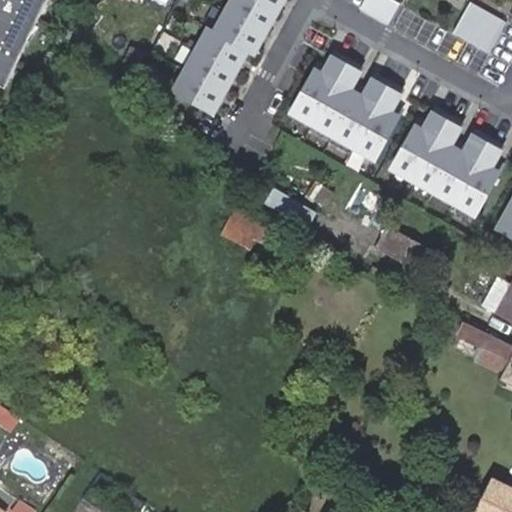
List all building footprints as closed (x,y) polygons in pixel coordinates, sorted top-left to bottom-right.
[(0,0),(0,86),(4,88),(26,40),(20,37),(29,19),(35,22),(45,0),(0,0)] [(286,0),(238,0),(215,43),(248,60),(254,64),(288,1),(286,0)] [(402,9),(385,0),(369,0),(361,15),(389,31),(402,9)] [(467,4),(450,36),(488,55),(504,24),(467,4)] [(26,40),(35,22),(29,19),(20,37),(26,40)] [(248,60),(215,43),(209,39),(175,103),(214,124),(248,60)] [(129,50),(120,69),(135,75),(144,57),(129,50)] [(490,64),(465,52),(455,71),(480,84),(490,64)] [(170,54),(156,81),(172,90),(186,62),(170,54)] [(336,59),(332,63),(323,80),(315,75),(291,117),(314,130),(348,66),(336,59)] [(361,73),(348,66),(314,130),(334,141),(356,98),(349,94),(361,73)] [(245,74),(238,87),(255,96),(262,83),(245,74)] [(401,95),(375,81),(363,102),(356,98),(334,141),(374,163),(398,122),(389,117),(401,95)] [(461,129),(435,114),(423,136),(415,131),(392,173),(475,219),(498,177),(490,173),(502,151),(475,136),(463,158),(449,150),(461,129)] [(511,203),(509,202),(501,217),(510,222),(499,240),(511,247),(511,203)] [(224,240),(238,218),(231,214),(218,237),(224,240)] [(259,229),(238,218),(224,240),(247,253),(252,242),(262,247),(268,237),(258,232),(259,229)] [(393,268),(404,246),(384,236),(372,259),(393,268)] [(276,237),(260,267),(287,280),(302,251),(276,237)] [(422,255),(404,246),(393,268),(411,277),(422,255)] [(511,279),(508,288),(493,317),(511,326),(511,279)] [(493,317),(508,288),(492,280),(476,309),(493,317)] [(506,375),(511,362),(511,348),(464,325),(452,347),(506,375)] [(511,362),(506,375),(503,381),(511,384),(511,362)] [(0,404),(0,419),(14,429),(20,418),(0,404)] [(511,511),(511,495),(489,485),(476,511),(511,511)]
